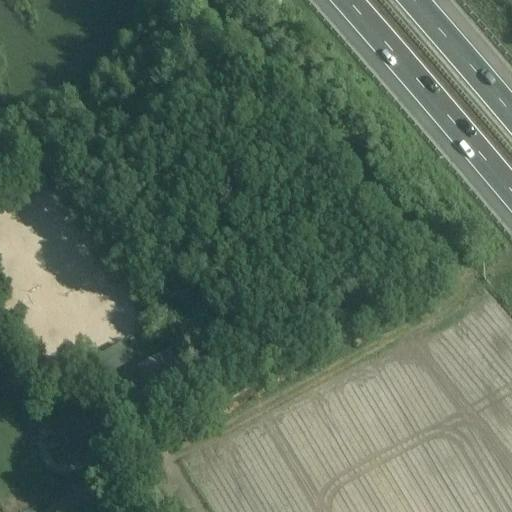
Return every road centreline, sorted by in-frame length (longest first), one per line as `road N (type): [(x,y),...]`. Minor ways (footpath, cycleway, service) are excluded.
road 1 (motorway): [(347,0),(511,191)]
road 2 (motorway): [(511,115),(413,0)]
